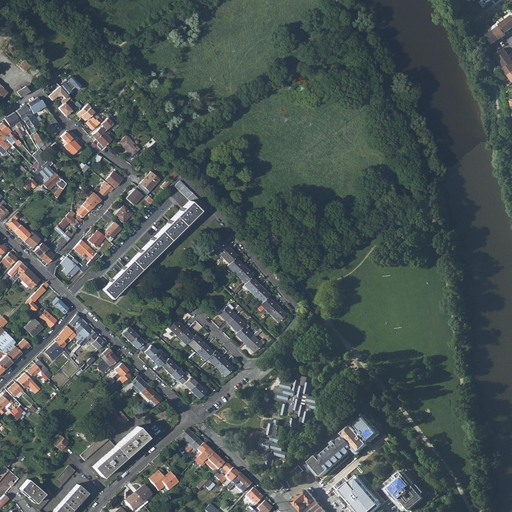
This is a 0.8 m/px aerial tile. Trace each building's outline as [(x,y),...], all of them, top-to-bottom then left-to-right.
[(498,25),(506,35),(509,33),(508,32),(508,31),(511,29),(505,20),(498,25)] [(506,35),(498,25),(497,23),(491,28),(500,41),(503,38),(503,37),(506,35)] [(500,41),(491,28),(484,33),(492,44),(496,41),(497,42),(497,43),(500,41)] [(495,55),(500,62),(509,55),(506,52),(508,51),(505,48),(495,55)] [(500,62),(505,68),(511,62),(511,58),(511,59),(509,55),(500,62)] [(503,69),(508,76),(511,73),(511,62),(505,68),(503,69)] [(49,88),(53,92),(59,92),(61,95),(64,91),(56,82),(49,88)] [(87,100),(85,97),(90,92),(82,83),(76,88),(81,92),(77,96),(80,100),(76,103),(79,107),(81,110),(89,103),(91,101),(89,99),(87,100)] [(33,88),(30,84),(17,92),(20,97),(33,88)] [(60,101),(61,100),(67,95),(64,91),(61,95),(58,98),(60,101)] [(33,100),(46,120),(49,118),(46,115),(41,108),(44,106),(38,97),(33,100)] [(37,111),(44,121),(46,120),(33,100),(28,103),(34,112),(37,111)] [(56,105),(63,113),(68,108),(61,100),(60,101),(56,105)] [(81,110),(77,114),(80,117),(82,116),(85,120),(94,112),(96,111),(89,103),(81,110)] [(21,108),(31,124),(33,123),(32,122),(33,121),(32,120),(29,116),(32,114),(26,105),(21,108)] [(16,111),(22,120),(24,119),(26,123),(27,123),(30,128),(33,126),(31,124),(21,108),(16,111)] [(9,115),(20,132),(22,135),(23,136),(25,135),(20,126),(21,125),(19,122),(20,121),(14,112),(9,115)] [(4,119),(10,128),(13,126),(18,133),(20,132),(9,115),(4,119)] [(97,118),(96,119),(93,116),(86,123),(92,129),(100,122),(97,118)] [(106,119),(98,126),(98,127),(100,128),(98,130),(98,129),(92,135),(96,139),(108,128),(111,125),(106,119)] [(119,123),(116,120),(111,125),(111,126),(113,128),(119,123)] [(12,132),(8,127),(7,128),(2,123),(0,124),(0,132),(4,137),(6,139),(10,143),(11,142),(9,139),(11,138),(15,142),(18,144),(21,143),(22,144),(23,143),(18,137),(16,135),(12,132)] [(108,128),(96,139),(103,147),(111,139),(106,134),(110,131),(108,128)] [(4,137),(0,132),(0,145),(5,151),(9,147),(2,141),(1,142),(0,141),(0,138),(3,141),(6,139),(4,137)] [(72,155),(79,148),(64,132),(59,137),(66,144),(63,147),(72,155)] [(37,133),(35,134),(40,142),(37,144),(41,149),(45,145),(37,133)] [(132,155),(139,148),(126,134),(118,142),(132,155)] [(148,146),(154,140),(151,137),(145,143),(148,146)] [(49,167),(53,164),(49,160),(47,162),(38,151),(35,155),(39,161),(41,162),(41,164),(36,170),(36,171),(34,174),(31,177),(34,180),(40,173),(46,179),(54,172),(49,167)] [(75,164),(82,170),(85,165),(85,164),(82,161),(81,162),(79,160),(75,164)] [(36,171),(36,170),(41,164),(41,162),(39,161),(32,167),(36,171)] [(179,171),(175,168),(166,178),(170,181),(179,171)] [(122,178),(113,171),(106,180),(108,182),(107,183),(114,188),(122,178)] [(144,179),(137,186),(146,194),(159,179),(150,171),(147,175),(148,176),(144,180),(144,179)] [(25,175),(29,178),(21,185),(26,190),(29,186),(31,187),(34,184),(33,182),(35,180),(34,180),(31,177),(27,173),(25,175)] [(55,173),(43,184),(47,188),(48,187),(50,189),(55,184),(59,188),(62,190),(66,184),(61,180),(55,173)] [(166,179),(160,185),(164,188),(169,181),(166,179)] [(101,198),(109,190),(110,192),(114,188),(107,183),(105,181),(102,184),(103,184),(99,188),(97,186),(93,190),(101,198)] [(167,223),(153,237),(150,240),(141,250),(140,250),(138,252),(138,253),(133,258),(124,267),(121,269),(122,270),(112,280),(111,279),(109,282),(102,289),(112,299),(120,290),(165,244),(181,227),(198,210),(201,213),(206,208),(190,192),(188,189),(179,181),(174,186),(189,201),(182,208),(181,208),(179,210),(179,211),(169,221),(167,222),(166,223),(167,223)] [(63,192),(59,188),(53,196),(57,199),(63,192)] [(9,192),(15,198),(18,195),(12,189),(9,192)] [(134,205),(142,196),(135,189),(126,199),(134,205)] [(92,208),(100,199),(92,191),(87,197),(88,198),(84,202),(91,208),(92,208)] [(84,201),(81,205),(82,205),(76,212),(82,217),(91,208),(84,202),(84,201)] [(120,203),(112,212),(115,214),(123,205),(120,203)] [(123,222),(131,213),(123,205),(115,214),(115,215),(123,222)] [(61,222),(56,226),(61,230),(68,221),(75,227),(78,222),(81,219),(78,216),(74,221),(70,218),(74,213),(73,212),(70,210),(69,212),(66,215),(63,218),(60,221),(61,222)] [(6,224),(23,241),(31,232),(28,229),(26,230),(20,224),(22,223),(19,220),(18,222),(15,220),(17,218),(20,214),(19,213),(19,212),(18,211),(6,224)] [(105,214),(102,217),(109,224),(100,233),(102,234),(104,235),(109,240),(121,228),(110,219),(105,214)] [(31,232),(23,241),(31,248),(36,243),(34,241),(37,238),(35,237),(38,234),(35,231),(41,224),(41,223),(43,221),(41,219),(31,232)] [(96,229),(87,239),(94,246),(104,235),(102,234),(100,233),(96,229)] [(54,250),(56,252),(67,240),(62,236),(57,241),(59,243),(57,245),(58,246),(54,250)] [(85,252),(92,257),(97,252),(78,236),(76,239),(79,241),(73,247),(81,254),(85,252)] [(220,255),(228,246),(219,237),(211,245),(215,248),(214,249),(220,255)] [(47,247),(41,243),(34,251),(39,256),(47,247)] [(237,255),(230,248),(228,246),(220,255),(224,259),(225,261),(224,261),(228,265),(228,264),(234,258),(235,257),(237,255)] [(47,247),(39,256),(46,263),(54,255),(47,249),(48,249),(47,247)] [(12,265),(10,264),(15,258),(9,252),(3,258),(1,261),(2,263),(5,264),(8,268),(12,265)] [(71,260),(67,256),(60,263),(64,267),(62,270),(66,275),(69,272),(72,276),(79,268),(76,265),(79,262),(74,258),(71,260)] [(241,269),(244,266),(235,257),(234,258),(228,264),(231,267),(230,268),(236,274),(241,269)] [(20,273),(25,268),(22,264),(18,260),(8,271),(11,274),(6,279),(11,284),(16,278),(17,276),(20,273)] [(251,276),(253,275),(244,266),(241,269),(236,274),(242,280),(243,279),(246,282),(251,276)] [(30,288),(38,280),(26,268),(25,268),(20,273),(17,276),(30,288)] [(252,294),(260,286),(251,276),(246,282),(242,285),(241,287),(245,290),(247,288),(252,294)] [(45,281),(24,303),(33,311),(37,307),(32,303),(45,289),(44,288),(48,284),(45,281)] [(267,296),(269,294),(260,286),(252,294),(258,299),(259,298),(262,302),(267,296)] [(269,313),(277,305),(267,296),(262,302),(261,303),(264,306),(263,307),(269,313)] [(68,308),(58,300),(53,305),(63,314),(68,308)] [(229,303),(219,313),(224,317),(223,318),(228,323),(236,315),(231,310),(233,308),(229,303)] [(278,321),(285,314),(277,305),(269,313),(274,319),(275,318),(278,321)] [(49,328),(56,321),(44,310),(41,313),(38,317),(49,328)] [(86,325),(75,315),(74,317),(73,318),(70,322),(69,322),(73,326),(75,328),(77,329),(79,332),(86,325)] [(241,328),(245,324),(236,315),(228,323),(232,328),(233,327),(238,332),(241,328)] [(23,327),(32,336),(42,327),(33,318),(23,327)] [(176,336),(184,327),(175,318),(168,326),(171,329),(170,330),(176,336)] [(252,335),(246,329),(249,326),(246,323),(245,324),(241,328),(238,332),(236,333),(240,337),(239,338),(244,343),(252,335)] [(86,325),(79,332),(77,334),(79,336),(81,338),(76,344),(77,345),(91,330),(86,325)] [(66,326),(59,334),(58,335),(57,336),(57,337),(57,338),(57,339),(55,341),(61,348),(64,346),(64,345),(65,343),(63,340),(67,336),(71,340),(72,338),(76,335),(72,331),(66,326)] [(128,326),(122,332),(127,338),(126,339),(130,342),(136,335),(128,326)] [(188,342),(193,336),(184,327),(176,336),(182,341),(183,340),(186,344),(188,342)] [(256,331),(252,335),(255,337),(262,330),(259,328),(256,331)] [(15,347),(12,344),(15,342),(4,330),(2,332),(0,334),(0,348),(0,349),(6,354),(4,356),(11,362),(21,353),(15,347)] [(90,343),(94,347),(97,350),(106,340),(103,337),(101,339),(99,338),(98,336),(95,339),(93,337),(95,334),(91,330),(77,345),(75,347),(70,353),(68,355),(68,356),(70,357),(74,353),(73,353),(82,343),(83,344),(84,343),(87,345),(90,342),(91,343),(90,343)] [(196,351),(204,343),(195,334),(193,336),(188,342),(191,345),(190,346),(196,351)] [(140,350),(146,344),(136,335),(130,342),(134,346),(135,345),(140,350)] [(259,342),(255,337),(252,335),(244,343),(249,348),(250,347),(254,351),(261,344),(259,342)] [(30,345),(24,338),(17,344),(15,347),(21,353),(30,345)] [(55,341),(44,351),(52,360),(62,352),(65,355),(67,357),(68,355),(61,348),(55,341)] [(208,357),(213,352),(204,343),(196,351),(201,357),(203,356),(206,359),(208,357)] [(142,352),(144,351),(147,354),(146,354),(150,358),(156,351),(150,345),(148,347),(146,344),(140,350),(142,352)] [(61,348),(68,355),(70,353),(64,346),(61,348)] [(108,367),(117,359),(107,348),(101,353),(101,354),(99,355),(101,356),(99,357),(108,367)] [(156,351),(150,358),(153,361),(154,360),(159,366),(161,364),(165,360),(162,357),(165,354),(159,348),(156,351)] [(215,367),(223,359),(215,350),(213,352),(208,357),(211,360),(210,361),(215,367)] [(98,354),(95,352),(88,360),(80,368),(79,368),(82,371),(88,365),(90,363),(98,354)] [(4,356),(1,358),(0,356),(0,365),(4,369),(11,362),(4,356)] [(226,375),(232,368),(223,359),(215,367),(221,373),(223,372),(226,375)] [(47,369),(45,368),(38,360),(34,363),(46,376),(47,377),(47,378),(51,375),(47,370),(47,369)] [(174,369),(165,360),(161,364),(167,369),(166,370),(169,374),(174,369)] [(34,363),(26,371),(32,377),(39,371),(41,374),(40,374),(44,378),(46,376),(34,363)] [(82,371),(85,373),(92,365),(90,363),(88,365),(82,371)] [(131,374),(120,363),(114,369),(118,373),(113,378),(119,384),(131,374)] [(179,382),(185,375),(183,373),(176,367),(174,369),(169,374),(173,377),(174,376),(179,382)] [(182,384),(183,383),(186,385),(185,386),(189,389),(195,382),(190,377),(188,372),(185,375),(179,382),(182,384)] [(38,387),(30,378),(24,373),(17,380),(25,389),(26,387),(26,386),(30,383),(38,391),(38,390),(40,389),(38,387)] [(133,385),(139,390),(138,391),(139,392),(147,384),(145,382),(137,375),(129,382),(128,384),(122,389),(124,393),(129,388),(130,389),(132,387),(131,387),(133,385)] [(294,409),(296,409),(300,410),(299,415),(304,416),(303,421),(310,423),(312,413),(311,413),(312,408),(316,409),(315,410),(320,412),(322,405),(317,404),(319,397),(313,396),(313,397),(309,396),(309,394),(310,394),(313,384),(306,382),(307,377),(302,376),(301,381),(296,380),(293,389),(291,389),(292,387),(293,382),(292,382),(283,379),(281,386),(277,385),(275,391),(280,392),(279,398),(290,401),(289,405),(284,404),(281,414),(287,415),(288,410),(294,412),(294,409)] [(22,389),(15,382),(7,389),(15,397),(15,396),(17,398),(24,392),(22,390),(22,389)] [(192,393),(193,392),(199,397),(204,391),(202,388),(195,382),(189,389),(192,393)] [(161,399),(151,389),(147,384),(139,392),(140,393),(141,393),(146,397),(148,400),(149,400),(154,405),(161,399)] [(10,404),(12,402),(3,393),(0,396),(0,401),(4,406),(8,402),(10,404)] [(112,402),(107,407),(123,425),(128,421),(112,402)] [(15,413),(16,414),(15,415),(15,416),(18,418),(20,417),(22,415),(20,413),(23,410),(17,405),(15,408),(14,407),(10,411),(14,414),(15,413)] [(37,414),(39,412),(31,406),(29,408),(37,414)] [(111,436),(116,431),(100,413),(95,417),(111,436)] [(381,433),(366,415),(355,424),(356,426),(354,427),(352,426),(343,434),(345,437),(342,439),(341,438),(318,457),(317,455),(315,457),(316,458),(310,463),(312,466),(311,467),(318,475),(320,474),(321,476),(325,473),(329,470),(328,469),(331,466),(330,465),(332,463),(333,464),(338,460),(337,459),(340,457),(340,458),(346,454),(345,453),(347,451),(348,452),(351,450),(350,449),(353,446),(358,453),(368,445),(366,443),(364,440),(366,438),(369,441),(370,443),(381,433)] [(146,436),(137,426),(92,466),(101,476),(146,436)] [(186,449),(197,438),(187,428),(177,437),(175,439),(177,441),(181,438),(187,443),(183,447),(181,446),(176,451),(181,455),(185,450),(186,449)] [(58,435),(59,436),(52,443),(60,450),(67,442),(59,434),(58,435)] [(108,439),(104,434),(80,455),(85,460),(108,439)] [(282,451),(283,446),(273,443),(274,441),(281,443),(282,436),(277,434),(277,436),(272,435),(271,440),(261,438),(258,449),(268,451),(268,453),(267,453),(264,463),(271,465),(273,455),(285,458),(287,452),(282,451)] [(200,454),(200,453),(206,447),(211,443),(206,438),(202,443),(197,438),(186,449),(187,450),(186,451),(187,452),(189,450),(193,447),(196,450),(199,452),(194,457),(195,457),(196,456),(197,457),(200,454)] [(205,459),(206,459),(212,453),(206,447),(200,453),(200,454),(204,457),(200,460),(201,461),(200,462),(199,461),(196,465),(198,468),(202,464),(203,463),(202,462),(205,459)] [(328,469),(329,470),(349,453),(348,452),(347,451),(345,453),(346,454),(340,458),(340,457),(337,459),(338,460),(333,464),(332,463),(330,465),(331,466),(328,469)] [(225,457),(221,460),(217,457),(212,453),(206,459),(205,459),(202,462),(203,463),(204,464),(205,463),(214,472),(217,469),(218,468),(223,463),(223,464),(228,459),(225,457)] [(226,463),(221,467),(225,471),(223,473),(221,475),(220,474),(219,475),(217,473),(214,476),(219,481),(231,468),(226,463)] [(3,465),(0,468),(0,480),(9,470),(3,465)] [(33,505),(39,511),(48,500),(74,470),(68,465),(60,473),(43,493),(41,491),(27,479),(25,482),(19,488),(29,498),(35,503),(33,505)] [(231,468),(219,481),(221,483),(226,479),(227,480),(222,485),(225,487),(237,473),(231,468)] [(147,477),(158,490),(164,485),(167,488),(177,481),(169,471),(162,476),(157,469),(147,477)] [(406,507),(409,510),(424,498),(421,494),(424,492),(417,484),(406,471),(403,474),(401,471),(396,475),(399,478),(386,489),(403,509),(406,507)] [(241,492),(248,483),(240,476),(237,473),(225,487),(224,487),(227,490),(235,482),(237,480),(241,485),(239,487),(237,489),(241,492)] [(373,511),(380,506),(377,502),(379,500),(370,490),(368,491),(364,487),(366,485),(357,475),(350,481),(349,480),(346,482),(344,479),(337,484),(341,489),(339,490),(348,501),(350,499),(354,504),(352,505),(357,511),(373,511)] [(77,484),(65,498),(60,504),(52,511),(68,511),(69,511),(86,492),(77,484)] [(141,503),(150,496),(142,486),(133,493),(141,503)] [(262,497),(252,488),(244,496),(255,505),(257,503),(262,497)] [(299,511),(326,511),(320,505),(318,503),(307,489),(293,500),(293,501),(293,503),(298,508),(300,511),(299,511)] [(133,493),(124,501),(132,511),(141,503),(133,493)] [(230,507),(237,499),(234,496),(227,504),(230,507)] [(257,511),(266,511),(270,508),(263,501),(256,508),(259,510),(257,511)] [(293,507),(295,508),(297,511),(299,511),(300,511),(298,508),(293,503),(291,504),(293,507)]
